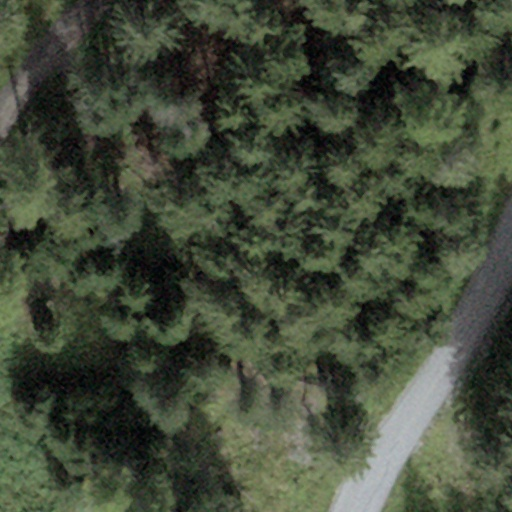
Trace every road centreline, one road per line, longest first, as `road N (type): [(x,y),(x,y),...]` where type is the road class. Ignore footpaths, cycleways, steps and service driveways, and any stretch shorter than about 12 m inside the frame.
road 1 (unclassified): [(353,511),(511,212)]
road 2 (track): [(0,160),(70,37),(104,0)]
